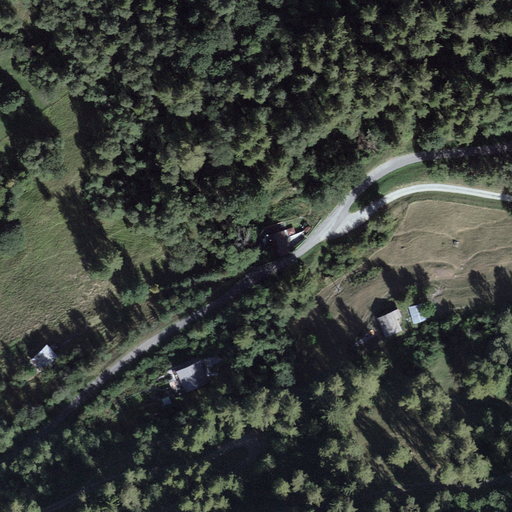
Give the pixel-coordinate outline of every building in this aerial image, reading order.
[(306,228),(303,217),(285,222),(288,233),(306,228)] [(283,230),(264,236),(270,257),(290,252),(283,230)] [(422,302),(408,307),(415,325),(428,320),(422,302)] [(397,309),(377,318),(386,339),(403,331),(397,319),(401,317),(397,309)] [(47,344),(33,361),(52,376),(66,360),(47,344)] [(200,360),(178,371),(189,393),(211,382),(200,360)]
